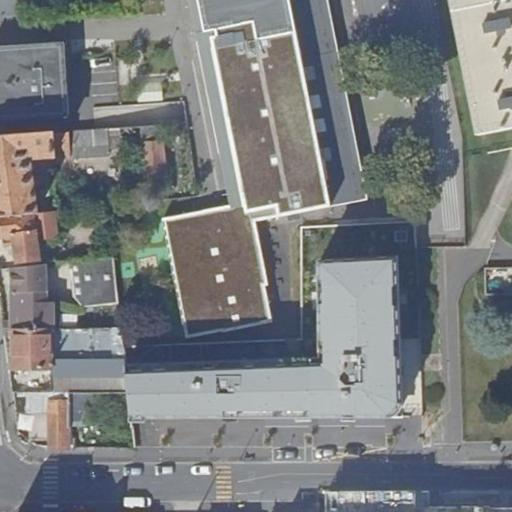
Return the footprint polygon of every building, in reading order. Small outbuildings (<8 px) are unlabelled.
[(0,0),(0,18),(20,18),(20,7),(50,6),(49,0),(0,0)] [(198,0),(206,33),(239,208),(163,222),(187,340),(222,332),(222,335),(270,324),(263,287),(266,286),(254,223),(328,208),(287,0),(198,0)] [(325,0),(287,0),(328,208),(367,200),(333,36),(325,0)] [(511,0),(455,0),(482,135),(511,128),(511,0)] [(0,122),(67,117),(63,45),(0,48),(0,122)] [(164,118),(189,118),(189,100),(164,99),(164,118)] [(0,220),(36,216),(37,216),(33,190),(42,189),(40,180),(31,180),(29,160),(73,157),(73,148),(77,147),(77,134),(53,135),(52,134),(0,137),(0,220)] [(165,179),(162,141),(142,143),(145,180),(165,179)] [(0,239),(4,239),(5,244),(13,243),(14,248),(16,266),(38,263),(36,242),(55,239),(53,214),(37,216),(36,216),(0,220),(0,239)] [(304,223),(304,250),(351,250),(351,222),(304,223)] [(83,311),(118,307),(113,260),(70,265),(74,302),(82,301),(83,311)] [(321,368),(126,375),(128,395),(131,420),(402,418),(395,263),(318,267),(321,368)] [(2,331),(53,331),(52,307),(44,307),(43,294),(11,294),(12,323),(1,323),(2,331)] [(50,370),(50,395),(71,395),(128,395),(126,375),(123,351),(121,332),(53,331),(2,331),(8,371),(14,371),(14,370),(50,370)] [(69,448),(69,429),(71,395),(50,395),(18,394),(19,404),(50,404),(49,450),(69,450),(69,448)]
